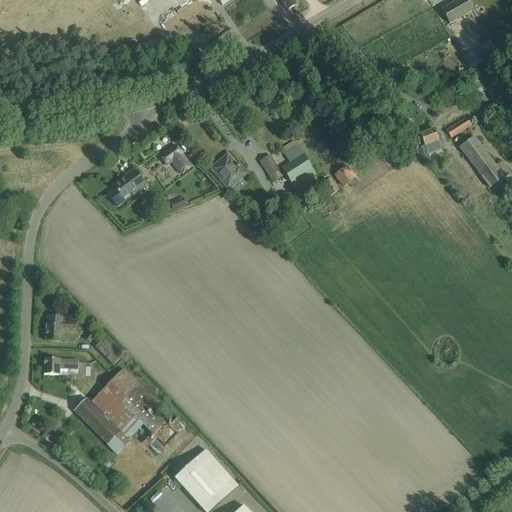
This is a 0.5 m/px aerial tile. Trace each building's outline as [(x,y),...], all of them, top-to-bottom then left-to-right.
[(216,0),(222,8),(234,0),(216,0)] [(282,0),(288,10),(297,5),(294,0),(282,0)] [(458,0),(442,9),(450,24),(472,11),(466,0),(458,0)] [(464,87),(474,103),(476,101),(480,106),(489,100),(477,79),(464,87)] [(448,130),(453,137),(472,125),(467,118),(448,130)] [(426,150),(439,145),(437,141),(438,141),(433,130),(419,135),(424,147),(420,148),(426,161),(430,159),(426,150)] [(460,148),(489,188),(505,177),(475,136),(460,148)] [(295,140),(283,150),(287,154),(299,145),(295,140)] [(171,163),(181,175),(191,168),(175,146),(160,157),(167,166),(171,163)] [(227,156),(211,170),(228,189),(245,174),(239,167),(239,166),(236,167),(227,156)] [(270,156),(260,163),(273,183),(278,180),(275,175),(279,172),(270,156)] [(316,175),(303,156),(282,170),(294,189),(316,175)] [(348,168),(335,177),(343,189),(356,180),(348,168)] [(115,190),(107,195),(117,208),(125,203),(123,200),(131,194),(133,197),(140,191),(137,187),(143,182),(134,169),(125,176),(126,178),(113,187),(115,190)] [(322,187),(331,198),(339,192),(331,181),(322,187)] [(48,317),(47,326),(46,326),(46,342),(61,342),(61,329),(76,330),(76,323),(69,323),(69,318),(62,318),(48,317)] [(83,339),(92,344),(97,335),(94,334),(95,332),(89,328),(83,339)] [(95,347),(112,365),(119,358),(103,340),(95,347)] [(78,361),(44,360),(44,375),(67,377),(67,370),(78,371),(78,361)] [(124,370),(91,404),(122,435),(137,420),(143,426),(152,434),(146,440),(151,445),(149,446),(152,449),(151,449),(156,453),(154,454),(156,456),(157,454),(158,455),(186,426),(177,418),(171,424),(171,423),(170,422),(170,421),(169,421),(168,421),(168,422),(167,422),(167,423),(167,424),(165,424),(154,413),(161,407),(124,370)] [(122,435),(91,404),(87,400),(74,412),(117,455),(130,442),(129,441),(122,435)] [(129,441),(143,426),(137,420),(122,435),(129,441)] [(46,433),(42,438),(57,450),(61,445),(46,433)] [(210,511),(238,487),(205,451),(174,478),(204,511),(210,511)] [(174,467),(178,472),(185,466),(180,461),(174,467)] [(124,469),(122,474),(128,478),(131,473),(124,469)]
